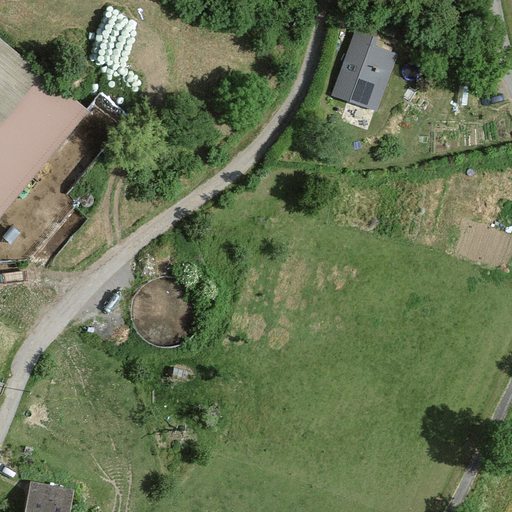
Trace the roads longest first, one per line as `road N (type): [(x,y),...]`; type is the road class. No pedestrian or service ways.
road 1 (track): [(329,0),(296,103),(235,175),(87,275),(37,337),(0,428)]
road 2 (track): [(454,511),(511,398)]
